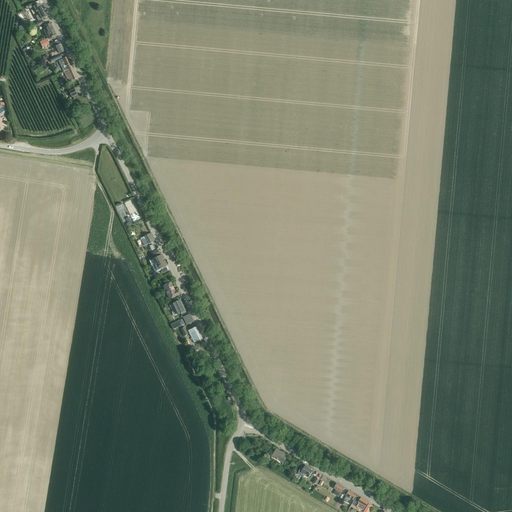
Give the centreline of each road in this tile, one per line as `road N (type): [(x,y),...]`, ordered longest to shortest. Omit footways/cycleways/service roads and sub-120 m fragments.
road 1 (track): [(40,511),(99,139)]
road 2 (tertiary): [(241,423),(108,135)]
road 3 (tertiary): [(393,511),(241,423)]
road 4 (tertiary): [(108,135),(43,0)]
